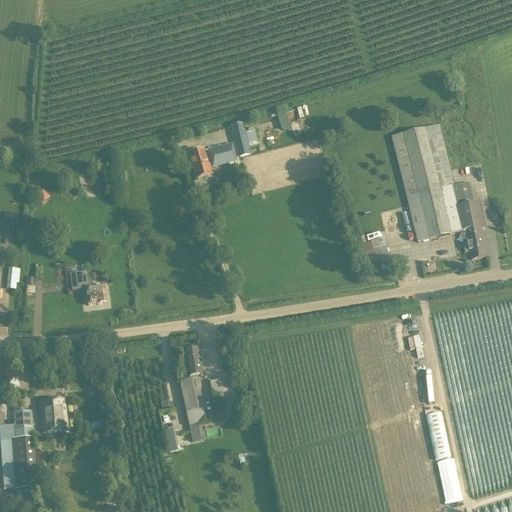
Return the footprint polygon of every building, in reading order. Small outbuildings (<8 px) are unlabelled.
[(244,133),(244,130),(242,131),(240,126),(231,128),(232,133),(231,134),(236,152),(237,158),(250,155),(248,148),(257,146),(253,130),(244,133)] [(440,127),(391,139),(418,245),(466,233),(467,239),(474,238),(476,246),(484,244),(481,230),(481,227),(484,226),(479,203),(473,204),(469,183),(454,187),(440,127)] [(207,151),(212,169),(236,163),(231,145),(207,151)] [(207,167),(203,152),(188,156),(196,180),(211,175),(208,166),(207,167)] [(43,189),(34,197),(41,205),(50,197),(43,189)] [(406,228),(407,234),(412,233),(408,206),(401,207),(402,216),(395,217),(397,229),(406,228)] [(17,226),(17,213),(3,213),(2,226),(17,226)] [(487,259),(484,244),(476,246),(474,238),(467,239),(468,247),(463,248),(465,255),(470,254),(471,262),(487,259)] [(390,262),(385,239),(361,243),(366,267),(390,262)] [(70,270),(70,272),(57,273),(60,289),(85,286),(84,278),(82,278),(81,269),(70,270)] [(105,305),(103,286),(85,289),(87,307),(96,306),(97,306),(105,305)] [(407,339),(413,360),(425,357),(419,336),(407,339)] [(197,351),(184,353),(188,378),(201,375),(197,351)] [(198,411),(192,381),(178,384),(185,415),(188,428),(205,424),(202,410),(198,411)] [(225,410),(220,382),(209,383),(214,411),(225,410)] [(233,389),(223,391),(227,417),(237,415),(233,389)] [(11,400),(13,418),(3,419),(4,427),(0,427),(0,447),(3,490),(28,489),(30,504),(39,504),(38,488),(37,488),(31,412),(19,413),(18,397),(11,400)] [(41,434),(66,432),(63,400),(38,402),(41,434)] [(441,414),(426,417),(435,462),(451,458),(441,414)] [(177,452),(173,430),(165,432),(170,454),(177,452)] [(40,477),(41,485),(50,484),(49,476),(40,477)]
